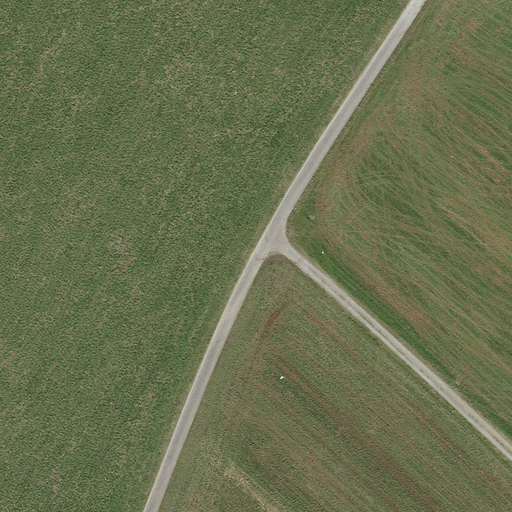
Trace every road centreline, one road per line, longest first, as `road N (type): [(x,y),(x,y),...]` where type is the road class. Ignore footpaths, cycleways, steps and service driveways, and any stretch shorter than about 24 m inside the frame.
road 1 (track): [(274,234),(511,449)]
road 2 (track): [(274,234),(235,305),(155,511)]
road 3 (track): [(419,0),(274,234)]
